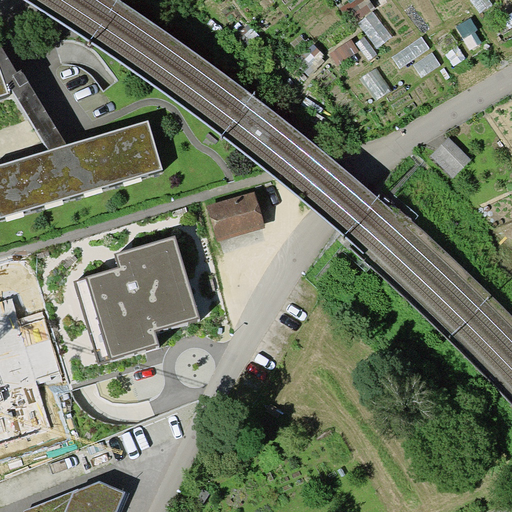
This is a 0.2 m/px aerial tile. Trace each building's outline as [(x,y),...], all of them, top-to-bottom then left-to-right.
[(2,45),(0,44),(0,65),(3,75),(50,150),(68,145),(22,69),(19,70),(2,45)] [(0,65),(0,95),(9,92),(3,75),(0,65)] [(50,150),(0,164),(0,213),(1,217),(163,169),(149,121),(68,145),(50,150)] [(217,240),(265,226),(255,190),(207,204),(217,240)] [(121,266),(86,277),(112,360),(161,345),(156,330),(199,318),(175,236),(117,253),(121,266)] [(112,360),(86,277),(74,281),(101,364),(112,360)] [(11,299),(0,302),(0,444),(50,429),(37,383),(17,319),(11,299)] [(42,311),(17,319),(37,383),(62,375),(42,311)] [(118,511),(126,492),(99,481),(24,510),(23,511),(118,511)]
